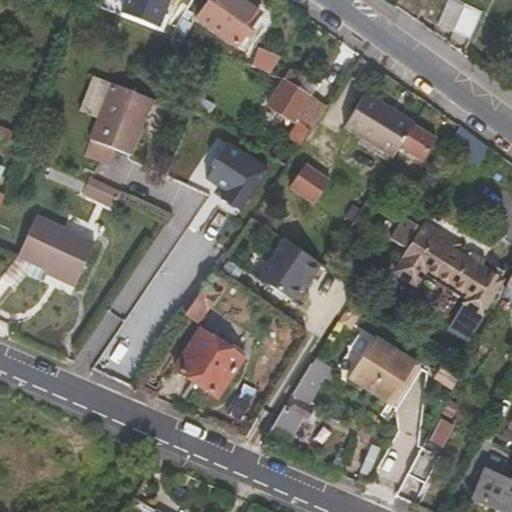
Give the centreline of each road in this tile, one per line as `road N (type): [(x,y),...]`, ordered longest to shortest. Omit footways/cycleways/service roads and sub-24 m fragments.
road 1 (secondary): [(0,360),(352,511)]
road 2 (secondary): [(511,127),(337,0)]
